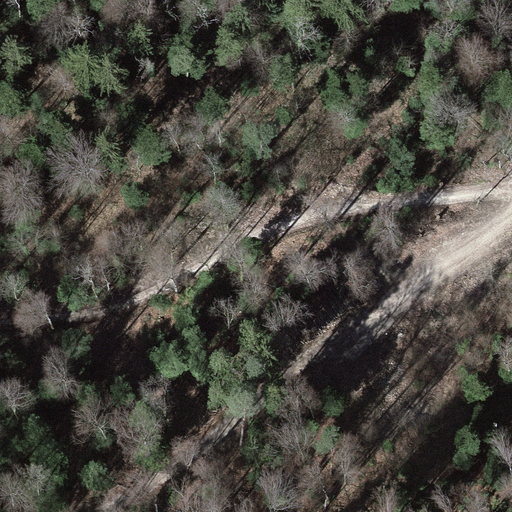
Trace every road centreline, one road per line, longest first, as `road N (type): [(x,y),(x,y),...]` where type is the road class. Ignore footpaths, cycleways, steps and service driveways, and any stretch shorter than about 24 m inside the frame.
road 1 (track): [(0,321),(123,304),(305,216),(511,187)]
road 2 (track): [(511,215),(105,511)]
